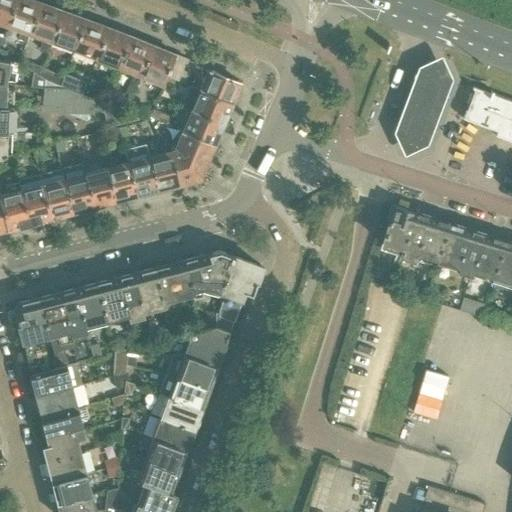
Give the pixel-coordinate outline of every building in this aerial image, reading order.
[(0,0),(0,25),(6,28),(16,0),(0,0)] [(26,41),(28,36),(40,3),(30,0),(16,0),(6,28),(19,33),(17,38),(26,41)] [(47,52),(51,42),(62,11),(40,3),(28,36),(41,40),(38,49),(47,52)] [(51,42),(73,50),(84,19),(62,11),(51,42)] [(73,50),(96,59),(107,28),(84,19),(73,50)] [(96,59),(118,68),(130,37),(107,28),(96,59)] [(118,68),(139,76),(151,45),(130,37),(118,68)] [(151,45),(139,76),(162,86),(166,76),(175,55),(151,45)] [(186,60),(175,55),(166,76),(178,81),(183,68),(186,60)] [(393,132),(405,158),(427,146),(453,81),(442,57),(419,68),(393,132)] [(0,83),(5,84),(6,80),(14,81),(17,63),(3,60),(0,59),(0,83)] [(25,68),(32,72),(39,76),(39,75),(42,69),(42,67),(28,62),(25,68)] [(39,77),(43,80),(59,86),(63,77),(42,69),(39,75),(39,76),(39,77)] [(198,90),(230,103),(234,94),(237,93),(241,84),(241,83),(208,69),(207,70),(206,73),(204,77),(198,90)] [(30,87),(37,88),(43,89),(43,80),(39,77),(39,76),(32,72),(30,87)] [(82,95),(71,91),(59,86),(43,80),(43,89),(43,100),(40,104),(42,105),(41,112),(65,113),(86,121),(89,114),(93,114),(94,99),(82,95)] [(74,81),(71,91),(82,95),(86,86),(74,81)] [(131,82),(127,92),(132,95),(136,84),(131,82)] [(0,106),(7,107),(12,107),(13,89),(5,88),(5,84),(0,83),(0,106)] [(189,86),(181,106),(190,110),(190,109),(222,122),(223,122),(225,121),(228,115),(226,113),(230,103),(198,90),(189,86)] [(511,140),(511,102),(474,88),(463,119),(497,131),(496,135),(495,134),(495,136),(498,137),(499,136),(511,140)] [(94,99),(102,103),(106,94),(97,90),(94,99)] [(126,111),(134,114),(136,109),(129,105),(126,111)] [(102,108),(104,117),(107,128),(138,120),(138,118),(105,107),(102,108)] [(190,110),(181,130),(214,143),(217,135),(220,134),(222,128),(221,126),(222,122),(190,109),(190,110)] [(150,117),(167,124),(170,117),(153,110),(150,117)] [(110,129),(110,130),(114,143),(122,141),(118,127),(110,129)] [(172,150),(170,151),(179,185),(187,183),(188,184),(200,181),(205,170),(203,167),(209,155),(212,154),(214,148),(212,146),(214,143),(181,130),(181,131),(180,130),(172,150)] [(0,157),(1,157),(3,157),(3,156),(5,155),(5,147),(15,147),(16,133),(6,132),(0,131),(0,157)] [(95,133),(77,138),(78,143),(88,140),(90,146),(98,145),(95,133)] [(35,136),(36,141),(38,146),(46,144),(43,134),(35,136)] [(139,159),(128,162),(137,195),(138,195),(140,196),(146,195),(147,192),(157,190),(149,156),(147,151),(138,153),(139,159)] [(170,151),(149,156),(157,190),(159,190),(162,191),(168,190),(169,187),(179,185),(170,151)] [(128,162),(107,167),(116,201),(117,201),(119,202),(125,200),(126,198),(137,195),(128,162)] [(107,167),(86,172),(95,206),(98,207),(104,206),(105,203),(116,201),(107,167)] [(62,169),(39,175),(51,217),(53,217),(55,218),(61,217),(62,214),(73,212),(64,178),(62,169)] [(86,172),(64,178),(73,212),(74,211),(77,213),(83,211),(84,209),(95,206),(86,172)] [(51,217),(39,175),(18,180),(19,182),(30,223),(32,222),(34,224),(40,222),(41,220),(51,217)] [(8,193),(0,194),(0,196),(9,229),(18,226),(20,227),(27,226),(28,223),(30,223),(19,182),(6,185),(8,193)] [(0,230),(9,229),(0,196),(0,230)] [(401,254),(402,255),(410,233),(421,236),(427,216),(393,206),(381,242),(386,244),(402,249),(401,254)] [(416,253),(437,260),(449,223),(427,216),(421,236),(410,233),(402,255),(414,258),(416,253)] [(456,271),(469,275),(476,254),(464,250),(470,230),(449,223),(437,260),(457,266),(456,271)] [(489,282),(490,283),(504,241),(470,230),(464,250),(476,254),(469,275),(470,276),(471,271),(491,277),(489,282)] [(511,289),(511,243),(504,241),(490,283),(503,287),(505,282),(511,284),(511,289)] [(206,287),(218,291),(231,256),(219,251),(183,260),(191,293),(192,298),(202,295),(200,288),(206,287)] [(215,320),(215,327),(228,332),(233,321),(244,292),(251,294),(261,267),(231,256),(218,291),(226,294),(219,311),(218,311),(218,314),(215,313),(215,320)] [(183,260),(154,268),(162,300),(191,293),(183,260)] [(154,268),(130,274),(135,294),(123,297),(128,314),(129,319),(142,316),(141,311),(163,305),(162,300),(154,268)] [(383,272),(380,283),(391,286),(395,276),(383,272)] [(130,274),(96,282),(105,320),(128,314),(123,297),(135,294),(130,274)] [(96,282),(61,291),(66,311),(78,308),(84,331),(85,331),(84,326),(105,320),(96,282)] [(415,286),(412,296),(424,300),(427,289),(415,286)] [(61,291),(38,297),(48,335),(70,329),(71,334),(84,331),(78,308),(66,311),(61,291)] [(28,366),(30,374),(57,367),(54,357),(46,359),(40,337),(48,335),(38,297),(17,303),(16,303),(13,309),(28,366)] [(459,310),(480,316),(484,304),(463,297),(459,310)] [(201,330),(198,321),(196,313),(189,315),(191,323),(185,325),(187,334),(201,330)] [(199,321),(198,321),(201,330),(215,327),(215,320),(200,324),(199,321)] [(189,342),(184,354),(216,366),(228,332),(215,327),(201,330),(187,334),(189,342)] [(128,338),(130,348),(136,346),(134,337),(128,338)] [(89,346),(92,358),(101,355),(98,343),(89,346)] [(127,348),(127,353),(135,353),(146,353),(147,344),(143,345),(136,346),(130,348),(127,348)] [(54,356),(54,357),(57,367),(65,365),(75,362),(75,360),(69,353),(54,356)] [(127,353),(126,357),(126,364),(134,366),(135,366),(136,359),(146,358),(146,353),(135,353),(127,353)] [(173,354),(166,373),(175,376),(208,388),(216,366),(184,354),(173,354)] [(118,360),(117,375),(124,373),(126,364),(126,357),(118,360)] [(30,374),(36,397),(71,387),(81,385),(75,362),(65,365),(57,367),(30,374)] [(118,388),(123,386),(123,384),(124,381),(124,373),(117,375),(113,377),(115,389),(118,388)] [(168,397),(200,409),(208,388),(175,376),(166,373),(158,393),(168,397)] [(123,384),(123,386),(123,391),(122,393),(130,396),(134,385),(132,384),(124,381),(123,384)] [(36,397),(41,418),(76,409),(71,387),(36,397)] [(123,401),(120,394),(109,398),(112,408),(122,404),(121,402),(123,401)] [(168,397),(160,418),(192,430),(200,409),(168,397)] [(41,418),(47,439),(82,430),(80,423),(85,421),(88,417),(85,407),(76,409),(41,418)] [(160,418),(152,438),(185,451),(192,430),(160,418)] [(41,447),(45,462),(79,453),(76,440),(84,438),(82,430),(47,439),(48,445),(41,447)] [(108,445),(117,443),(115,433),(106,435),(108,445)] [(152,438),(144,459),(177,471),(185,451),(152,438)] [(45,462),(50,483),(85,474),(79,453),(45,462)] [(104,460),(106,468),(117,464),(117,456),(104,460)] [(144,484),(169,493),(177,471),(144,459),(139,473),(130,469),(127,477),(137,481),(144,484)] [(117,464),(106,468),(108,477),(116,475),(116,472),(117,464)] [(50,483),(56,504),(90,495),(85,474),(50,483)] [(144,484),(137,504),(159,511),(170,511),(176,496),(169,493),(144,484)] [(57,511),(112,511),(113,509),(115,496),(115,494),(116,488),(106,490),(104,510),(94,509),(90,495),(56,504),(57,511)] [(125,494),(116,488),(115,494),(115,496),(123,499),(125,494)] [(159,511),(137,504),(134,503),(131,511),(121,511),(113,509),(112,511),(159,511)]
